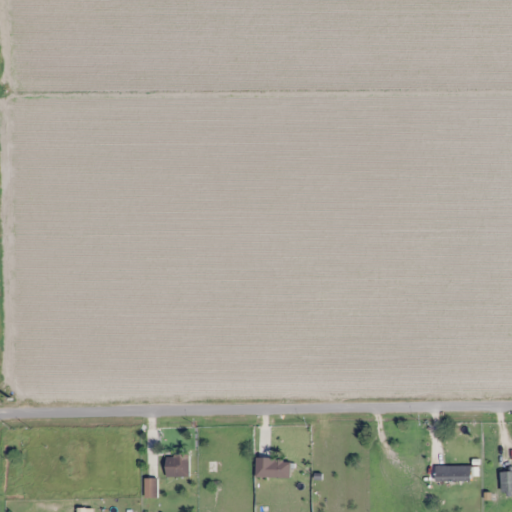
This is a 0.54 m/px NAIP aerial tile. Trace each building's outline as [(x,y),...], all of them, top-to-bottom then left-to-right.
[(189,477),(189,454),(166,454),(166,477),(189,477)] [(291,477),(291,458),(256,458),(256,477),(291,477)] [(435,481),(472,481),(472,466),(435,466),(435,481)] [(511,471),(501,472),(501,492),(511,491),(511,471)] [(157,478),(145,478),(145,497),(157,497),(157,478)]
